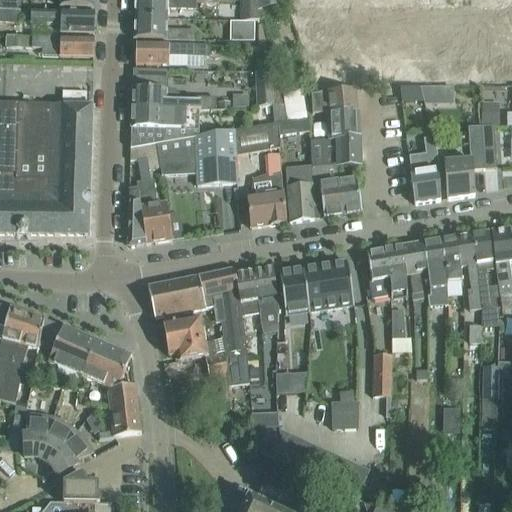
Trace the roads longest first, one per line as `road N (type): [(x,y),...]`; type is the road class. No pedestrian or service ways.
road 1 (residential): [(117,274),(511,205)]
road 2 (residential): [(117,274),(104,249),(115,0)]
road 3 (residential): [(165,511),(156,407),(134,305),(117,274)]
